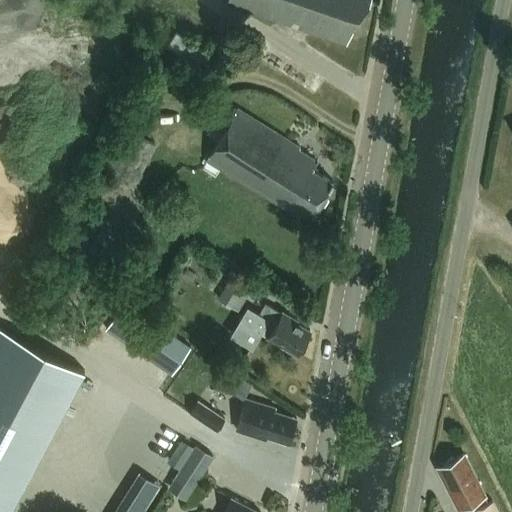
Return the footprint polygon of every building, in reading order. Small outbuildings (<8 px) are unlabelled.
[(361,27),(369,0),(227,0),(226,4),(347,44),(353,25),(361,27)] [(30,32),(38,42),(76,12),(68,2),(30,32)] [(205,160),(223,171),(297,217),(299,215),(308,208),(314,212),(319,203),(325,203),(329,196),(327,191),(333,181),(312,169),(317,161),(237,109),(205,160)] [(238,310),(252,287),(233,275),(219,299),(238,310)] [(192,344),(126,298),(107,326),(173,371),(192,344)] [(310,331),(296,323),(298,320),(266,302),(259,314),(248,308),(232,335),(252,347),(261,332),(297,353),(310,331)] [(0,511),(9,511),(24,484),(84,371),(85,371),(5,328),(0,338),(0,511)] [(293,429),(296,419),(274,412),(275,408),(246,399),(237,430),(266,440),(267,436),(289,443),(290,440),(292,439),(295,431),(293,429)] [(216,431),(225,419),(199,400),(190,413),(216,431)] [(186,500),(213,456),(194,444),(193,446),(179,469),(167,488),(168,489),(186,500)] [(459,509),(485,496),(464,454),(454,458),(451,457),(447,462),(437,467),(459,509)] [(114,511),(145,511),(163,482),(141,469),(114,511)] [(259,511),(232,497),(224,511),(259,511)] [(497,511),(492,501),(473,511),(497,511)]
